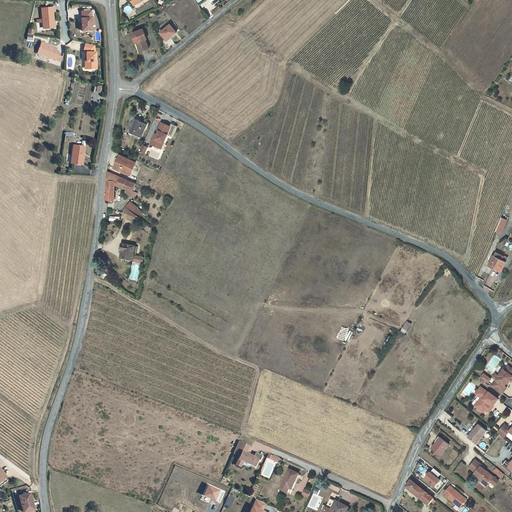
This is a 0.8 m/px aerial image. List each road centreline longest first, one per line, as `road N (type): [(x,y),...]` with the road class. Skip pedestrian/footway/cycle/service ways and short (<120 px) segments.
road 1 (tertiary): [(115,86),(82,319),(43,462),(48,511)]
road 2 (unclassified): [(131,89),(287,187),(443,254),(495,313)]
road 3 (unclassified): [(390,511),(425,432),(490,336)]
road 4 (unclassified): [(237,0),(131,89)]
